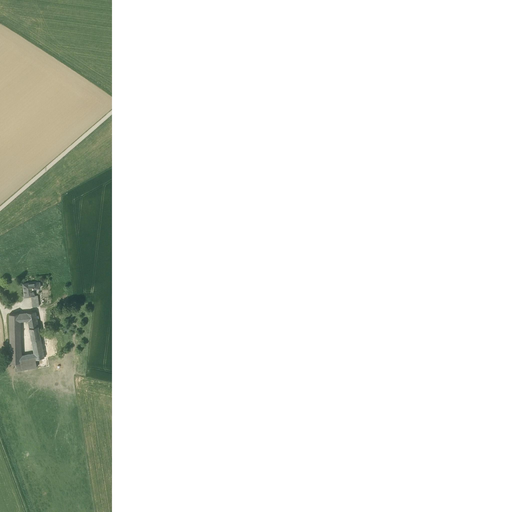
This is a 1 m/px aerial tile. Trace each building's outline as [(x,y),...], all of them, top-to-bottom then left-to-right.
[(23,284),(25,297),(31,296),(34,296),(34,295),(33,289),(40,288),(39,282),(23,284)] [(36,312),(23,313),(24,321),(28,321),(37,319),(36,312)] [(10,357),(21,355),(20,321),(20,313),(9,314),(10,334),(10,357)] [(39,326),(37,319),(28,321),(29,328),(39,326)] [(41,338),(39,326),(29,328),(31,340),(41,338)] [(51,351),(44,353),(44,358),(57,355),(53,336),(51,336),(48,337),(51,351)] [(44,353),(41,338),(31,340),(34,354),(44,353)] [(35,359),(44,358),(44,353),(34,354),(21,355),(10,357),(11,364),(14,363),(35,359)] [(37,368),(35,359),(14,363),(16,371),(37,368)]
